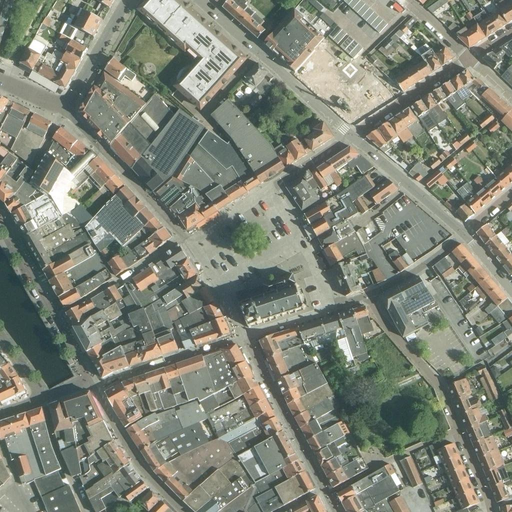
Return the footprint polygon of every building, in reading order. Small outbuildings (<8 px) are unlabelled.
[(0,0),(0,44),(14,0),(0,0)] [(25,9),(28,0),(19,0),(17,6),(25,9)] [(114,0),(94,0),(96,1),(109,9),(114,0)] [(177,0),(148,0),(140,10),(187,53),(195,61),(198,63),(176,87),(201,109),(245,60),(177,0)] [(243,0),(229,0),(223,8),(264,44),(278,29),(272,23),(265,31),(259,26),(263,21),(255,13),(245,5),(247,3),(243,0)] [(332,0),(328,5),(332,9),(337,4),(332,0)] [(359,0),(352,0),(348,6),(352,10),(360,1),(359,0)] [(432,14),(450,1),(448,0),(440,0),(428,9),(432,14)] [(500,11),(500,12),(508,24),(511,21),(511,8),(510,5),(506,0),(502,0),(495,4),(500,11)] [(360,1),(352,10),(356,14),(365,5),(360,1)] [(365,5),(356,14),(361,18),(369,9),(365,5)] [(97,30),(102,21),(80,9),(76,17),(70,14),(65,23),(79,30),(94,38),(98,30),(97,30)] [(278,29),(264,44),(280,59),(295,73),(313,53),(314,51),(314,50),(319,45),(324,39),(309,25),(303,20),(304,19),(295,9),(278,29)] [(369,9),(361,18),(365,22),(373,13),(369,9)] [(489,19),(486,16),(484,11),(473,18),(477,25),(486,38),(497,31),(489,19)] [(508,24),(500,12),(492,17),(490,13),(486,16),(489,19),(497,31),(508,24)] [(373,13),(365,22),(370,26),(378,17),(373,13)] [(378,17),(370,26),(374,30),(382,21),(378,17)] [(404,26),(408,30),(412,27),(417,21),(413,17),(408,22),(404,26)] [(47,27),(51,21),(45,18),(41,24),(42,25),(46,27),(47,27)] [(382,21),(374,30),(379,34),(387,25),(382,21)] [(72,42),(79,30),(65,23),(59,34),(62,35),(72,42)] [(462,31),(455,25),(453,23),(448,29),(450,31),(470,49),(476,44),(468,31),(466,28),(462,31)] [(477,25),(468,31),(476,44),(486,38),(477,25)] [(334,31),(328,37),(332,41),(342,31),(337,26),(337,27),(334,31)] [(408,30),(404,26),(395,34),(399,39),(404,34),(408,30)] [(342,31),(332,41),(337,45),(346,35),(342,31)] [(62,35),(59,39),(66,43),(63,49),(66,51),(67,52),(82,60),(87,50),(72,42),(62,35)] [(349,37),(339,47),(344,51),(353,41),(349,37)] [(34,39),(19,63),(32,71),(41,56),(46,46),(34,39)] [(353,41),(344,51),(348,55),(358,45),(353,41)] [(487,57),(483,59),(494,70),(502,62),(500,60),(505,54),(510,59),(511,56),(511,50),(507,43),(500,48),(487,57)] [(358,45),(348,55),(353,59),(362,49),(358,45)] [(443,66),(435,55),(434,54),(432,51),(431,49),(425,45),(417,50),(413,45),(410,48),(421,57),(423,60),(423,61),(424,63),(425,62),(432,73),(443,66)] [(338,63),(321,46),(297,73),(353,124),(393,98),(377,80),(355,101),(327,74),(338,63)] [(456,58),(445,48),(440,52),(439,51),(434,54),(435,55),(443,66),(456,58)] [(56,51),(52,58),(76,71),(82,60),(67,52),(65,56),(56,51)] [(65,89),(76,71),(52,58),(51,60),(46,57),(45,58),(41,56),(32,71),(65,89)] [(131,82),(136,77),(113,60),(105,71),(121,82),(125,77),(131,82)] [(425,62),(424,63),(419,66),(418,64),(414,67),(415,69),(415,68),(423,80),(432,73),(425,62)] [(260,93),(273,78),(258,64),(245,79),(260,93)] [(510,85),(511,82),(511,65),(501,77),(510,85)] [(415,68),(415,69),(410,72),(409,70),(404,73),(405,75),(406,75),(413,86),(423,80),(415,68)] [(476,83),(475,80),(468,71),(459,77),(467,89),(474,84),(476,83)] [(111,146),(146,105),(104,73),(87,103),(86,103),(80,114),(90,122),(97,129),(95,131),(103,140),(104,139),(111,146)] [(406,75),(405,75),(400,78),(399,77),(394,80),(403,92),(403,93),(413,86),(406,75)] [(459,77),(450,83),(456,93),(459,97),(462,101),(467,97),(469,98),(472,96),(467,89),(459,77)] [(476,83),(474,84),(477,87),(474,91),(505,118),(502,122),(511,132),(511,108),(477,79),(475,80),(476,83)] [(450,83),(440,89),(447,99),(448,101),(456,111),(465,104),(459,97),(456,93),(450,83)] [(440,89),(431,95),(437,105),(438,105),(443,102),(444,104),(448,101),(447,99),(440,89)] [(253,109),(262,99),(257,94),(248,104),(253,109)] [(146,105),(111,146),(132,170),(133,170),(139,161),(143,156),(175,117),(154,95),(146,105)] [(437,105),(431,95),(421,101),(428,112),(429,111),(430,113),(437,125),(447,118),(438,107),(439,107),(438,105),(437,105)] [(0,131),(5,123),(14,105),(0,97),(0,131)] [(285,168),(273,150),(271,146),(229,100),(211,116),(231,139),(253,171),(261,184),(285,168)] [(421,101),(411,108),(418,118),(428,132),(438,125),(437,125),(430,113),(429,111),(428,112),(421,101)] [(0,131),(0,143),(1,144),(11,151),(30,114),(30,113),(14,105),(5,123),(0,131)] [(139,161),(133,170),(153,192),(172,176),(204,128),(180,109),(175,117),(143,156),(139,161)] [(409,109),(399,116),(407,128),(408,130),(414,138),(415,139),(425,133),(422,128),(417,121),(409,109)] [(30,114),(11,151),(24,161),(30,165),(34,159),(52,124),(34,115),(34,116),(30,114)] [(403,145),(414,138),(408,130),(407,128),(399,116),(389,123),(396,135),(398,137),(403,145)] [(315,134),(300,144),(307,155),(333,138),(323,123),(313,130),(315,134)] [(396,135),(389,123),(377,131),(378,133),(380,132),(388,144),(398,137),(396,135)] [(89,150),(61,129),(53,139),(55,140),(48,153),(69,173),(77,164),(80,160),(81,160),(89,150)] [(208,131),(198,144),(226,170),(232,167),(248,192),(261,184),(253,171),(231,139),(227,144),(208,131)] [(378,133),(377,131),(366,137),(385,153),(391,149),(388,144),(380,132),(378,133)] [(284,145),(279,139),(276,141),(280,145),(273,150),(285,168),(296,162),(286,147),(285,145),(284,145)] [(297,140),(286,147),(296,162),(307,155),(300,144),(297,140)] [(198,144),(189,157),(218,188),(221,186),(231,203),(248,192),(232,167),(226,170),(198,144)] [(472,150),(469,145),(464,149),(468,153),(472,150)] [(344,151),(340,154),(347,164),(350,169),(351,170),(357,166),(363,175),(373,168),(351,147),(344,151)] [(0,166),(9,155),(0,148),(0,166)] [(74,178),(75,179),(98,157),(89,150),(81,160),(80,160),(77,164),(69,173),(74,178)] [(68,194),(76,187),(71,182),(75,179),(74,178),(69,173),(48,153),(37,172),(29,185),(45,197),(51,209),(57,219),(65,215),(69,217),(78,222),(84,228),(93,219),(68,194)] [(340,154),(329,161),(335,171),(347,164),(340,154)] [(9,155),(0,166),(0,183),(11,169),(17,161),(9,155)] [(188,155),(174,178),(193,188),(208,197),(213,203),(218,212),(231,203),(221,186),(218,188),(189,157),(188,155)] [(78,189),(87,181),(86,180),(91,176),(104,164),(98,157),(75,179),(71,182),(76,187),(77,189),(78,189)] [(33,173),(17,161),(11,169),(0,183),(0,199),(5,204),(14,196),(25,182),(26,182),(33,173)] [(335,171),(329,161),(317,169),(328,186),(334,183),(337,187),(343,183),(335,171)] [(419,163),(413,169),(418,174),(422,179),(428,174),(423,168),(419,163)] [(115,176),(104,164),(91,176),(86,180),(87,181),(89,179),(100,190),(115,176)] [(313,178),(307,182),(313,191),(318,187),(320,191),(328,186),(317,169),(310,174),(313,178)] [(418,174),(413,169),(409,174),(418,182),(422,179),(418,174)] [(511,183),(511,177),(505,170),(496,178),(505,189),(511,183)] [(438,171),(424,183),(429,189),(437,183),(443,177),(441,175),(438,171)] [(307,182),(313,178),(310,174),(309,172),(286,188),(301,211),(319,200),(313,191),(307,182)] [(115,176),(100,190),(97,192),(85,204),(88,207),(102,194),(103,195),(107,191),(108,192),(110,190),(114,194),(124,186),(115,176)] [(193,188),(174,178),(172,176),(153,193),(176,218),(178,217),(187,231),(189,230),(190,232),(195,229),(194,227),(205,220),(197,207),(203,203),(199,197),(193,188)] [(324,218),(310,226),(317,238),(330,230),(335,227),(342,223),(348,220),(358,214),(352,203),(373,188),(365,177),(335,197),(341,208),(336,211),(330,215),(324,218)] [(481,190),(476,194),(485,205),(495,197),(486,186),(478,177),(474,181),(481,190)] [(496,178),(486,186),(495,197),(505,189),(496,178)] [(370,194),(377,205),(398,190),(396,188),(388,180),(370,194)] [(415,185),(419,190),(424,187),(420,181),(415,185)] [(14,196),(5,204),(11,214),(32,203),(45,197),(29,185),(26,182),(25,182),(14,196)] [(133,196),(125,187),(109,202),(93,219),(84,228),(87,233),(89,235),(93,242),(96,247),(100,253),(104,250),(115,241),(122,248),(137,235),(136,234),(154,219),(142,205),(133,195),(133,196)] [(462,188),(457,192),(460,195),(461,197),(466,203),(475,214),(485,205),(476,194),(470,187),(465,191),(462,188)] [(208,197),(193,188),(199,197),(203,203),(197,207),(205,220),(218,212),(213,203),(208,197)] [(18,227),(51,209),(45,197),(32,203),(11,214),(18,227)] [(318,206),(304,215),(310,226),(324,218),(330,215),(336,211),(341,208),(335,197),(318,206)] [(354,202),(363,214),(369,210),(360,198),(354,202)] [(447,200),(444,204),(454,214),(456,212),(464,223),(473,215),(465,205),(458,210),(452,204),(447,200)] [(57,219),(51,209),(18,227),(24,238),(57,219)] [(84,228),(78,222),(69,217),(65,215),(57,219),(24,238),(36,260),(37,260),(38,260),(57,249),(58,249),(87,233),(84,228)] [(136,234),(137,235),(122,248),(128,254),(131,252),(134,250),(163,229),(154,219),(136,234)] [(335,227),(330,230),(317,238),(324,250),(339,241),(355,232),(348,220),(342,223),(335,227)] [(486,225),(476,234),(485,245),(495,236),(486,225)] [(357,231),(364,244),(370,241),(363,228),(357,231)] [(162,246),(171,239),(163,229),(134,250),(141,260),(162,246)] [(505,229),(501,233),(505,237),(509,233),(505,229)] [(355,233),(355,232),(339,241),(324,250),(333,266),(343,260),(342,258),(355,251),(359,257),(366,254),(364,248),(355,232),(355,233)] [(37,260),(36,260),(42,271),(43,271),(84,247),(83,247),(93,242),(89,235),(87,233),(58,249),(57,249),(38,260),(37,260)] [(496,236),(495,236),(485,245),(493,255),(504,246),(496,236)] [(86,246),(84,247),(43,271),(49,281),(81,264),(91,258),(96,254),(90,244),(86,246)] [(461,264),(471,256),(461,245),(452,253),(461,264)] [(187,259),(179,246),(148,266),(149,268),(150,268),(157,279),(187,259)] [(511,257),(511,256),(504,246),(493,255),(502,266),(511,257)] [(104,250),(100,253),(104,259),(108,256),(104,250)] [(396,251),(389,256),(401,272),(401,273),(408,268),(401,258),(396,251)] [(131,252),(128,254),(121,259),(127,269),(138,262),(131,252)] [(414,263),(406,253),(401,258),(402,259),(408,267),(414,263)] [(81,264),(49,281),(58,298),(73,290),(77,288),(92,278),(101,273),(107,270),(96,254),(91,258),(81,264)] [(121,259),(119,256),(107,264),(115,277),(127,269),(121,259)] [(471,256),(461,264),(467,271),(463,275),(466,279),(470,275),(480,266),(471,256)] [(511,257),(502,266),(511,277),(511,275),(511,257)] [(439,262),(446,271),(452,268),(444,258),(439,262)] [(124,285),(129,295),(139,311),(144,309),(156,302),(198,275),(187,259),(157,279),(158,280),(140,292),(132,280),(124,285)] [(357,292),(362,290),(359,282),(358,282),(353,269),(350,261),(334,267),(334,268),(338,277),(337,277),(341,287),(342,287),(345,296),(345,297),(357,292)] [(434,266),(441,275),(446,271),(439,262),(434,266)] [(489,277),(480,266),(470,275),(479,285),(489,277)] [(150,268),(149,268),(132,280),(140,292),(158,280),(157,279),(150,268)] [(376,284),(385,281),(378,269),(372,271),(376,284)] [(73,290),(58,298),(64,309),(77,301),(93,291),(112,279),(107,270),(101,273),(92,278),(77,288),(73,290)] [(157,311),(165,332),(169,330),(173,328),(171,324),(170,321),(167,312),(206,287),(198,275),(156,302),(159,310),(157,311)] [(237,296),(240,305),(248,328),(250,327),(250,326),(256,324),(256,326),(258,325),(257,324),(262,322),(263,324),(264,323),(263,322),(268,320),(269,321),(270,321),(270,320),(274,318),(275,319),(276,319),(276,318),(281,316),(281,317),(283,317),(282,316),(287,314),(288,315),(289,315),(289,313),(293,312),(294,313),(296,312),(295,311),(302,309),(302,311),(304,310),(303,308),(305,307),(305,306),(303,306),(296,287),(298,286),(298,285),(296,286),(292,275),(283,278),(282,277),(281,278),(282,279),(263,286),(237,296)] [(423,314),(438,306),(418,277),(380,297),(396,328),(403,338),(429,325),(423,314)] [(475,289),(473,290),(482,300),(488,296),(498,288),(489,277),(479,285),(475,289)] [(473,290),(475,289),(472,285),(466,289),(470,293),(473,290)] [(90,299),(65,314),(73,327),(120,301),(122,299),(116,290),(114,286),(103,292),(90,299)] [(171,324),(174,323),(215,302),(206,287),(167,312),(170,321),(171,324)] [(490,307),(485,311),(488,315),(489,314),(507,299),(503,294),(498,288),(488,296),(493,303),(489,306),(490,307)] [(511,303),(507,299),(489,314),(493,318),(511,303)] [(120,301),(73,327),(87,352),(126,331),(132,327),(129,319),(119,322),(122,326),(113,331),(108,323),(121,315),(118,310),(123,307),(120,301)] [(144,309),(162,356),(174,352),(178,350),(172,335),(171,335),(169,330),(165,332),(157,311),(159,310),(156,302),(144,309)] [(196,346),(190,331),(223,318),(215,302),(174,323),(177,333),(184,350),(196,346)] [(475,302),(469,307),(471,310),(477,305),(475,302)] [(511,304),(511,303),(493,318),(497,323),(511,309),(511,304)] [(372,331),(369,322),(365,307),(353,311),(357,325),(360,334),(372,331)] [(132,327),(126,331),(131,343),(135,342),(136,344),(139,343),(145,361),(162,356),(144,309),(139,311),(128,316),(129,319),(132,327)] [(511,309),(497,323),(498,324),(507,318),(508,320),(511,317),(511,309)] [(332,317),(336,329),(343,327),(352,358),(366,353),(360,334),(357,325),(353,311),(332,317)] [(336,329),(332,317),(298,328),(300,335),(302,340),(303,345),(305,344),(309,343),(312,348),(336,341),(336,329)] [(503,332),(491,340),(495,345),(507,337),(511,333),(511,317),(508,320),(502,324),(507,330),(503,333),(503,332)] [(223,318),(190,331),(196,346),(196,347),(205,344),(214,341),(230,334),(223,318)] [(480,327),(475,329),(479,336),(484,333),(480,327)] [(303,345),(302,340),(300,335),(298,328),(284,332),(284,331),(272,335),(259,341),(262,349),(267,360),(282,353),(287,351),(303,345)] [(87,352),(93,363),(109,354),(122,347),(131,343),(126,331),(87,352)] [(131,343),(122,347),(126,358),(129,367),(145,361),(139,343),(136,344),(135,342),(131,343)] [(267,360),(277,381),(297,372),(316,364),(305,344),(303,345),(287,351),(282,353),(267,360)] [(220,350),(202,356),(208,373),(208,375),(215,372),(217,377),(219,376),(225,373),(245,362),(236,345),(220,350)] [(93,363),(102,379),(111,373),(129,367),(126,358),(122,347),(109,354),(93,363)] [(0,372),(9,365),(9,364),(0,353),(0,372)] [(183,362),(176,365),(186,398),(188,402),(195,399),(197,398),(199,402),(215,394),(208,375),(208,373),(202,356),(183,362)] [(225,373),(219,376),(217,377),(215,372),(208,375),(215,394),(232,385),(252,374),(245,362),(225,373)] [(328,379),(341,371),(337,362),(323,370),(328,379)] [(316,364),(297,372),(277,381),(283,395),(313,381),(323,377),(316,364)] [(0,372),(0,388),(4,387),(18,377),(9,365),(0,372)] [(186,398),(176,365),(164,369),(172,391),(173,395),(176,405),(181,403),(182,404),(188,402),(186,398)] [(478,368),(480,375),(486,388),(487,387),(493,385),(485,365),(478,368)] [(495,378),(500,375),(495,367),(490,370),(495,378)] [(164,369),(145,376),(156,409),(162,407),(163,410),(176,405),(173,395),(172,391),(164,369)] [(215,394),(199,402),(204,412),(206,417),(209,416),(244,397),(243,395),(258,387),(252,374),(232,385),(215,394)] [(133,380),(138,396),(144,413),(150,411),(150,412),(156,410),(156,409),(145,376),(133,380)] [(4,387),(0,388),(0,402),(15,395),(16,396),(25,391),(18,377),(4,387)] [(327,384),(323,377),(313,381),(283,395),(287,405),(327,384)] [(454,401),(466,396),(472,393),(466,378),(448,386),(454,401)] [(121,384),(131,400),(138,396),(133,380),(121,384)] [(131,400),(121,384),(104,393),(115,411),(125,428),(142,418),(131,400)] [(334,397),(327,384),(287,405),(295,418),(334,397)] [(370,390),(378,400),(384,394),(376,385),(370,390)] [(244,397),(209,416),(206,417),(207,419),(211,427),(214,426),(219,423),(221,422),(265,399),(258,387),(243,395),(244,397)] [(74,431),(102,417),(90,393),(60,403),(66,420),(71,418),(74,425),(76,425),(76,426),(73,427),(74,431)] [(469,403),(466,396),(454,401),(460,415),(478,408),(482,406),(479,399),(469,403)] [(334,397),(295,418),(300,428),(335,409),(339,407),(334,397)] [(265,399),(221,422),(227,434),(259,417),(271,411),(265,399)] [(207,419),(206,417),(204,412),(202,413),(196,402),(179,407),(180,410),(175,412),(174,409),(156,415),(155,413),(147,417),(127,430),(140,452),(153,443),(156,441),(182,430),(199,422),(207,419)] [(76,442),(74,431),(73,427),(76,426),(76,425),(74,425),(71,418),(66,420),(60,403),(48,407),(54,433),(60,451),(72,478),(81,475),(79,465),(76,442)] [(383,404),(369,405),(371,427),(385,426),(383,404)] [(478,408),(460,415),(466,430),(478,425),(486,422),(488,421),(486,415),(482,417),(478,408)] [(57,472),(58,471),(61,470),(55,456),(48,435),(42,409),(26,414),(30,428),(46,476),(57,472)] [(335,409),(300,428),(307,441),(342,422),(335,409)] [(259,417),(263,424),(275,417),(271,411),(259,417)] [(30,428),(26,414),(0,422),(0,438),(1,441),(5,440),(22,434),(21,431),(30,428)] [(114,442),(106,427),(103,421),(102,417),(74,431),(76,442),(79,465),(83,462),(85,475),(87,474),(89,473),(90,472),(91,469),(90,466),(89,462),(88,459),(114,442)] [(161,467),(154,472),(193,511),(196,511),(231,484),(248,473),(236,457),(228,444),(263,424),(259,417),(227,434),(223,436),(217,439),(209,443),(161,467)] [(283,432),(275,417),(263,424),(228,444),(236,457),(254,447),(269,439),(283,432)] [(140,452),(154,472),(161,467),(209,443),(199,422),(182,430),(156,441),(153,443),(140,452)] [(342,422),(307,441),(314,453),(349,434),(342,422)] [(486,422),(478,425),(466,430),(472,444),(484,440),(492,436),(486,422)] [(46,476),(30,428),(21,431),(22,434),(5,440),(12,461),(14,460),(22,486),(26,484),(34,481),(34,482),(35,482),(34,480),(46,476)] [(254,447),(236,457),(248,473),(255,484),(261,481),(283,469),(299,461),(283,432),(269,439),(254,447)] [(349,434),(314,453),(321,466),(356,447),(349,434)] [(492,436),(484,440),(472,444),(479,459),(498,451),(492,436)] [(120,451),(114,442),(88,459),(89,462),(90,466),(94,463),(98,468),(98,466),(98,467),(104,462),(120,451)] [(459,456),(454,444),(442,449),(439,442),(429,446),(434,458),(439,456),(442,463),(459,456)] [(356,447),(321,466),(327,476),(362,457),(356,447)] [(104,462),(98,467),(103,474),(93,479),(83,485),(86,492),(95,487),(94,486),(112,474),(113,476),(129,464),(120,451),(104,462)] [(504,465),(498,451),(479,459),(485,474),(496,469),(504,465)] [(464,468),(459,456),(442,463),(437,466),(439,470),(444,468),(447,475),(464,468)] [(0,481),(4,484),(10,478),(1,459),(0,457),(0,481)] [(368,469),(362,457),(327,476),(333,488),(368,469)] [(422,485),(408,457),(399,462),(413,489),(422,485)] [(261,481),(255,484),(255,485),(262,494),(274,488),(289,480),(304,472),(299,461),(283,469),(261,481)] [(82,477),(80,477),(83,485),(93,479),(103,474),(98,467),(98,466),(98,468),(94,463),(90,466),(91,469),(90,472),(89,473),(87,474),(85,475),(82,477)] [(95,487),(86,492),(89,500),(109,488),(112,484),(122,477),(124,479),(135,472),(129,464),(113,476),(112,474),(94,486),(95,487)] [(389,465),(369,476),(337,494),(341,503),(375,484),(387,477),(390,475),(394,473),(389,465)] [(496,469),(485,474),(491,488),(502,483),(509,480),(503,466),(496,469)] [(442,477),(444,482),(449,480),(452,486),(468,479),(464,468),(447,475),(442,477)] [(35,482),(34,482),(37,487),(60,477),(58,471),(57,472),(35,482)] [(89,500),(94,511),(101,511),(105,510),(124,494),(142,481),(135,472),(124,479),(122,477),(112,484),(109,488),(89,500)] [(314,489),(304,472),(289,480),(274,488),(284,505),(314,489)] [(255,484),(248,473),(231,484),(196,511),(217,511),(232,501),(255,485),(255,484)] [(390,475),(387,477),(375,484),(341,503),(346,511),(362,511),(385,499),(399,491),(390,475)] [(60,477),(37,487),(39,493),(63,482),(60,477)] [(473,491),(468,479),(452,486),(452,487),(447,489),(448,493),(454,491),(457,498),(473,491)] [(148,488),(142,481),(124,494),(130,501),(148,488)] [(65,487),(63,482),(39,493),(41,498),(65,487)] [(509,498),(502,483),(491,488),(497,503),(509,498)] [(80,511),(69,485),(65,487),(41,498),(47,511),(80,511)] [(232,501),(217,511),(248,511),(247,511),(258,502),(255,498),(262,494),(255,485),(232,501)] [(274,488),(262,494),(255,498),(258,502),(247,511),(248,511),(271,511),(284,505),(274,488)] [(144,511),(149,511),(161,501),(151,491),(130,511),(137,511),(140,510),(138,508),(139,506),(144,511)] [(478,503),(473,491),(457,498),(451,501),(453,505),(459,503),(462,510),(457,511),(468,511),(467,508),(478,503)] [(105,510),(105,511),(115,511),(122,508),(126,506),(131,502),(130,501),(124,494),(105,510)] [(319,511),(324,509),(317,496),(287,511),(319,511)] [(394,511),(407,511),(399,497),(389,502),(394,511)] [(392,511),(385,499),(362,511),(392,511)] [(172,511),(161,501),(149,511),(172,511)]
